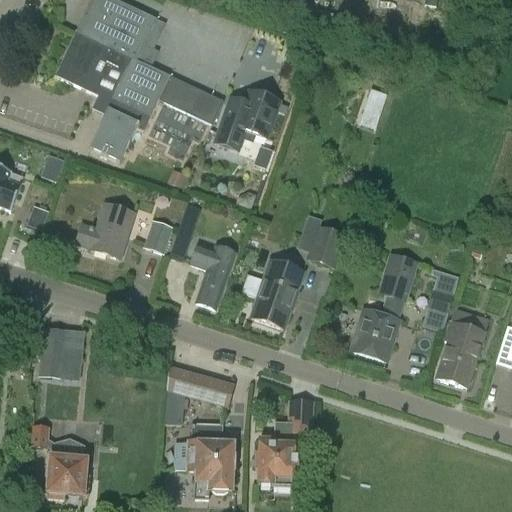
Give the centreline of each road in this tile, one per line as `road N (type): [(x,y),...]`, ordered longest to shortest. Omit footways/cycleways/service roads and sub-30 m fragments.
road 1 (residential): [(511,436),(0,266)]
road 2 (unknown): [(140,0),(228,33),(220,89)]
